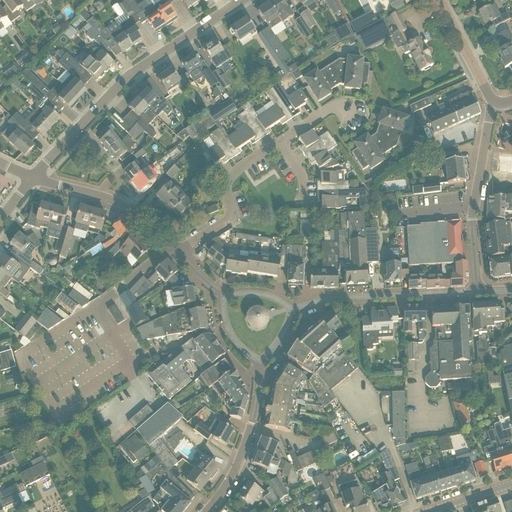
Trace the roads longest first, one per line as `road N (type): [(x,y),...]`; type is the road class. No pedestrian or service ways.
road 1 (residential): [(35,178),(161,48),(235,0)]
road 2 (unclassified): [(291,309),(341,297),(478,293)]
road 3 (residential): [(174,255),(229,222),(223,191),(279,144)]
road 4 (residential): [(174,255),(123,205),(35,178)]
road 5 (residential): [(204,511),(236,473),(259,363)]
road 6 (residential): [(259,363),(231,336),(222,298),(174,255)]
road 7 (unclassified): [(478,293),(480,161)]
